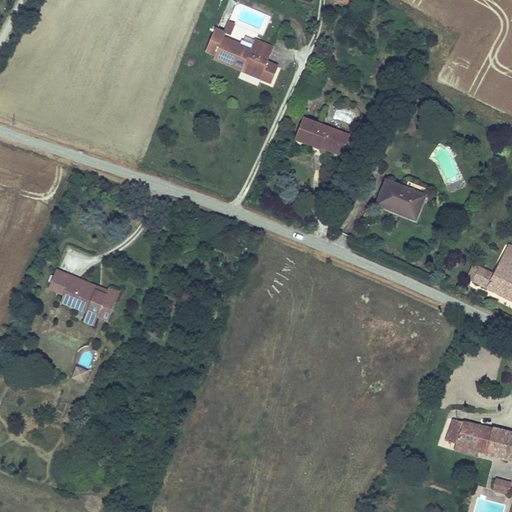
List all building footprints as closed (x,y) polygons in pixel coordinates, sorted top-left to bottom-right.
[(225,30),(224,31),(226,32),(231,34),(236,23),(229,20),(225,30)] [(266,72),(263,79),(272,83),(279,64),(269,60),(275,46),(254,38),(250,47),(242,43),(225,36),(226,32),(224,31),(225,30),(216,26),(206,51),(215,55),(214,59),(242,71),(245,64),(266,72)] [(250,47),(254,38),(245,34),(242,43),(250,47)] [(266,72),(245,64),(242,71),(263,79),(266,72)] [(348,132),(305,117),(297,139),(321,147),(323,140),(347,148),(352,133),(348,132)] [(344,155),(347,148),(323,140),(321,147),(339,153),(344,155)] [(428,194),(387,177),(376,205),(417,222),(428,194)] [(483,266),(475,282),(511,299),(511,245),(509,244),(496,272),(483,266)] [(475,282),(483,266),(474,262),(466,278),(475,282)] [(99,286),(56,269),(49,288),(64,294),(69,280),(97,291),(99,286)] [(64,294),(61,303),(86,313),(98,317),(109,321),(121,291),(110,287),(109,290),(99,286),(97,291),(69,280),(64,294)] [(95,326),(98,317),(86,313),(83,321),(95,326)] [(86,381),(88,369),(74,366),(72,379),(86,381)] [(511,454),(511,430),(466,419),(465,421),(453,418),(445,440),(457,443),(455,451),(467,454),(470,443),(488,447),(486,454),(511,460),(511,454)] [(488,447),(470,443),(467,454),(477,457),(478,452),(486,454),(488,447)] [(496,478),(493,489),(509,493),(511,482),(496,478)]
